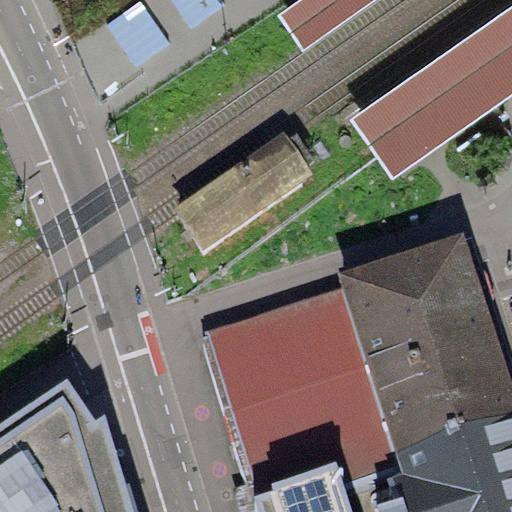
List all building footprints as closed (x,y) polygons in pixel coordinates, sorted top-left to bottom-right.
[(308,0),(284,17),(305,46),(370,0),(308,0)] [(511,16),(356,125),(377,154),(397,183),(511,97),(511,16)] [(283,158),(183,228),(204,257),(304,187),(283,158)] [(511,443),(511,428),(459,267),(203,350),(254,511),(301,511),(325,504),(383,485),(511,443)] [(127,511),(109,450),(99,456),(69,409),(0,456),(0,511),(127,511)] [(511,511),(511,443),(383,485),(390,506),(373,511),(511,511)]
